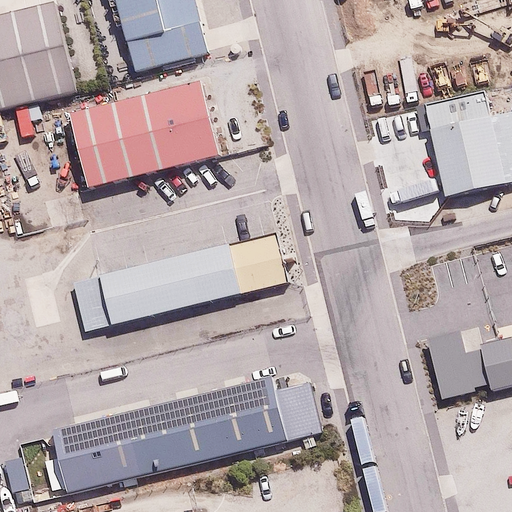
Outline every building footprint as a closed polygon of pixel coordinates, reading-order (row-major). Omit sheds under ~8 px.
[(185,0),(108,0),(128,76),(200,58),(185,0)] [(45,5),(0,16),(0,114),(68,97),(45,5)] [(194,86),(61,120),(80,192),(213,159),(194,86)] [(472,105),(413,119),(434,207),(511,188),(511,150),(505,120),(477,127),(472,105)] [(269,238),(64,290),(76,338),(281,287),(269,238)] [(430,336),(443,402),(479,394),(477,388),(491,385),(493,395),(511,390),(511,334),(465,344),(462,329),(430,336)] [(264,380),(48,435),(64,499),(280,445),(267,393),(264,380)] [(267,393),(280,445),(316,436),(303,384),(267,393)]
